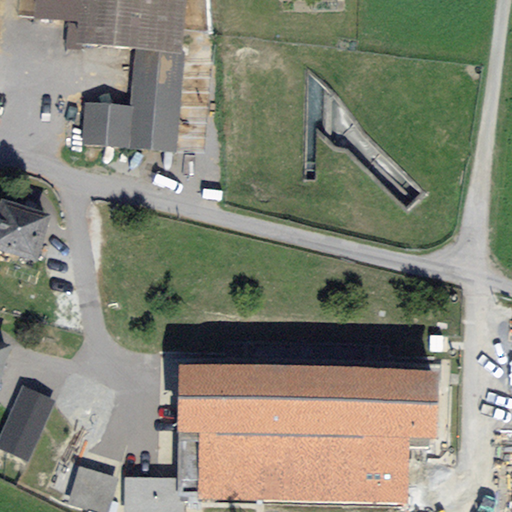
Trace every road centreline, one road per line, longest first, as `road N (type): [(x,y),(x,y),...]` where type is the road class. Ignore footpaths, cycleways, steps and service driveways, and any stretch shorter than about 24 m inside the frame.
road 1 (unclassified): [(0,157),(471,279)]
road 2 (track): [(506,0),(471,279)]
road 3 (unclassified): [(471,279),(474,511)]
